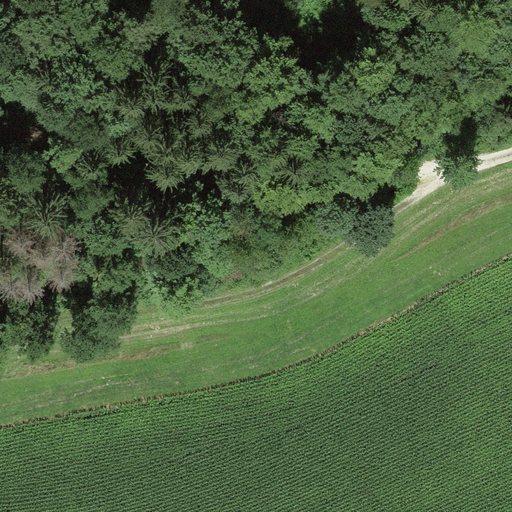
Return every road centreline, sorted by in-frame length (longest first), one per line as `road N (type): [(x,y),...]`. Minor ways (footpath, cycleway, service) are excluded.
road 1 (track): [(0,131),(195,169),(285,173),(454,171),(511,152)]
road 2 (track): [(0,293),(129,312),(231,304),(329,253),(454,171)]
